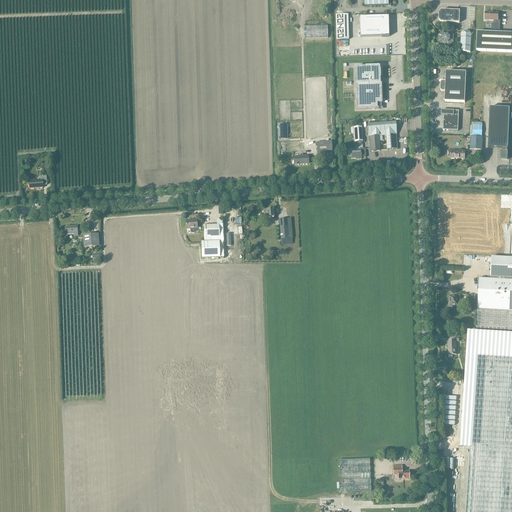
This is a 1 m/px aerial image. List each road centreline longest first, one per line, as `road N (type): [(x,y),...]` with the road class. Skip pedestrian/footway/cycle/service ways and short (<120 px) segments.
road 1 (tertiary): [(0,213),(419,177)]
road 2 (tertiary): [(430,511),(419,177)]
road 3 (unclassified): [(419,177),(414,0)]
